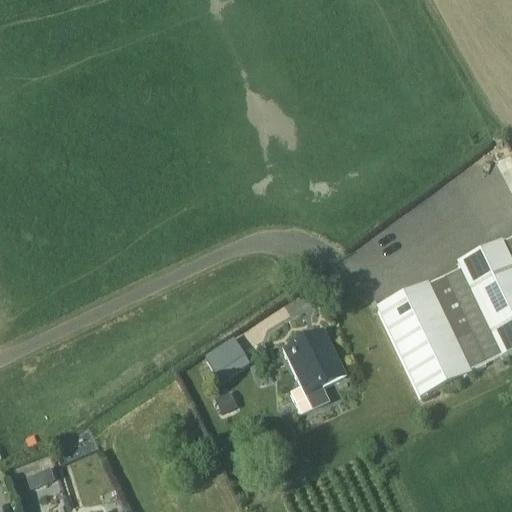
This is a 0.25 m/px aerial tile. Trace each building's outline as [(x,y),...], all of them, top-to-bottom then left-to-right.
[(511,355),(511,241),(456,269),(459,274),(376,314),(418,401),(511,355)] [(344,378),(322,332),(284,350),(302,388),(291,393),(300,415),(326,404),(320,390),(344,378)] [(232,342),(202,362),(214,379),(219,387),(248,367),(243,360),(244,360),(232,342)] [(229,395),(213,402),(221,419),(236,412),(229,395)] [(33,478),(24,482),(29,494),(37,490),(33,478)]
